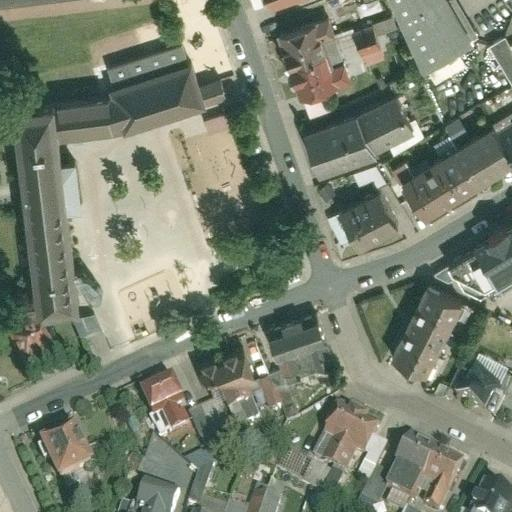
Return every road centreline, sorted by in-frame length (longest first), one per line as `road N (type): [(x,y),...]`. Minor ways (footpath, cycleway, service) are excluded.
road 1 (residential): [(329,288),(190,339),(0,428)]
road 2 (residential): [(233,0),(329,288)]
road 3 (residential): [(329,288),(369,380),(511,454)]
road 4 (residential): [(511,198),(421,253),(329,288)]
